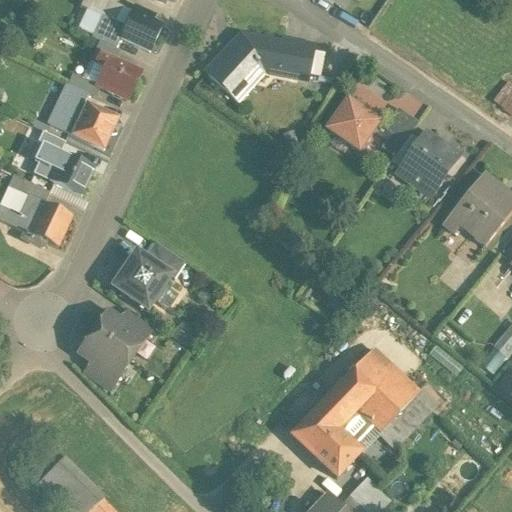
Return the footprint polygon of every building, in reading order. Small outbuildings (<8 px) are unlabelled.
[(138,18),(132,15),(119,41),(148,55),(161,30),(152,25),(154,19),(141,12),(138,18)] [(240,39),(207,76),(237,103),(249,90),(248,83),(259,71),(277,75),(283,43),(281,43),(281,47),(240,39)] [(312,49),(283,43),(277,75),(306,80),(312,49)] [(138,77),(110,63),(96,89),(125,104),(138,77)] [(511,88),(508,85),(494,105),(504,111),(511,99),(511,88)] [(85,98),(67,89),(49,127),(71,138),(84,109),(81,108),(85,98)] [(511,99),(504,111),(503,113),(510,118),(511,115),(511,99)] [(379,124),(346,101),(325,132),(358,154),(379,124)] [(118,122),(86,107),(84,109),(71,138),(103,153),(118,122)] [(418,125),(397,110),(382,130),(390,136),(403,146),(410,137),(418,125)] [(65,146),(42,135),(37,146),(60,156),(65,146)] [(390,136),(380,150),(393,160),(403,146),(390,136)] [(419,144),(400,172),(401,181),(411,188),(418,187),(421,184),(429,190),(440,174),(445,178),(458,159),(445,149),(442,153),(425,140),(427,137),(425,136),(419,144)] [(393,160),(390,165),(400,172),(419,144),(410,137),(403,146),(393,160)] [(52,185),(64,158),(60,156),(37,146),(36,146),(28,162),(38,167),(33,177),(52,185)] [(93,172),(64,158),(52,185),(80,199),(93,172)] [(511,200),(482,177),(443,227),(454,236),(460,229),(485,248),(511,214),(511,200)] [(0,206),(0,210),(19,219),(27,200),(18,196),(24,184),(13,178),(0,206)] [(49,196),(24,184),(18,196),(27,200),(28,199),(45,207),(49,196)] [(27,200),(19,219),(0,210),(0,225),(24,237),(22,242),(40,250),(43,245),(56,251),(71,219),(45,207),(28,199),(27,200)] [(184,266),(154,246),(144,261),(170,279),(170,280),(173,282),(184,266)] [(144,261),(136,255),(112,290),(147,313),(153,304),(152,299),(159,289),(164,288),(170,280),(170,279),(144,261)] [(511,325),(511,319),(503,313),(484,339),(511,359),(511,334),(508,331),(511,325)] [(152,332),(127,314),(120,325),(144,342),(152,332)] [(120,325),(107,316),(79,357),(91,366),(116,383),(144,342),(120,325)] [(396,416),(418,394),(372,352),(351,374),(384,404),(396,416)] [(116,383),(91,366),(85,376),(109,393),(116,383)] [(384,404),(351,374),(333,392),(355,413),(366,423),(384,404)] [(396,416),(378,435),(394,450),(437,405),(422,390),(418,394),(396,416)] [(333,392),(290,438),(312,459),(337,433),(355,413),(333,392)] [(396,416),(384,404),(366,423),(378,435),(396,416)] [(359,454),(337,433),(312,459),(335,480),(359,454)] [(103,502),(63,461),(62,462),(37,487),(62,511),(93,511),(101,505),(103,502)] [(364,511),(348,497),(338,508),(342,511),(364,511)] [(342,511),(338,508),(328,498),(315,511),(342,511)]
